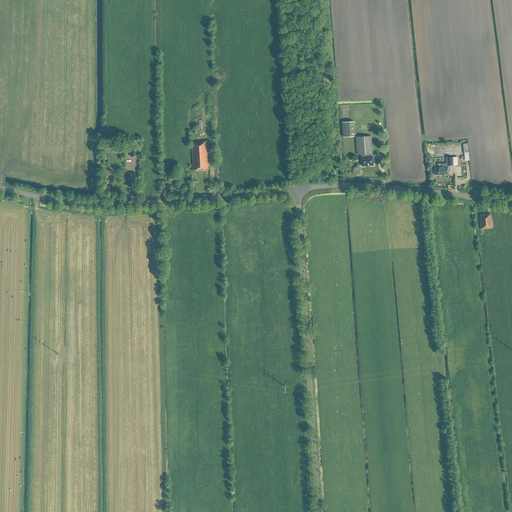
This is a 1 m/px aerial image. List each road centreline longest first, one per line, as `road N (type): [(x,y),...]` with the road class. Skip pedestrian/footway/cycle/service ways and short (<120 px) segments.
road 1 (tertiary): [(318,511),(296,188)]
road 2 (tertiary): [(296,188),(87,203),(0,188)]
road 3 (tertiary): [(296,188),(511,200)]
road 4 (track): [(284,0),(296,188)]
